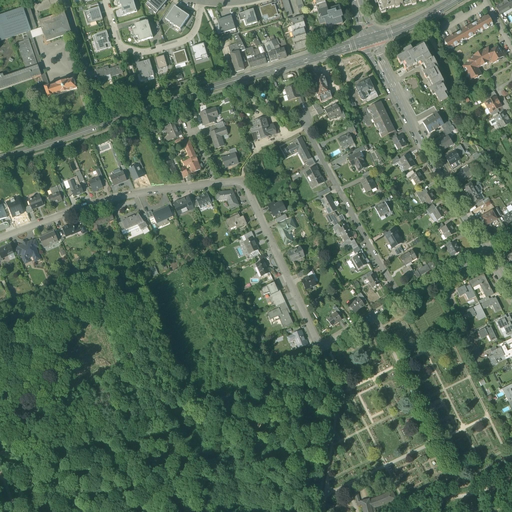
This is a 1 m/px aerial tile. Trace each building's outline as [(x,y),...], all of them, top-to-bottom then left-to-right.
[(14,0),(0,5),(0,10),(21,3),(19,0),(14,0)] [(122,0),(122,1),(119,1),(120,6),(121,5),(122,8),(121,9),(122,13),(126,12),(127,15),(135,12),(135,11),(136,11),(133,0),(122,0)] [(149,0),(147,3),(158,12),(167,2),(165,0),(149,0)] [(381,12),(395,7),(392,0),(376,0),(377,3),(378,3),(381,12)] [(511,3),(510,0),(508,0),(505,2),(495,7),(500,15),(503,13),(504,12),(511,8),(511,3)] [(156,14),(158,12),(147,3),(145,5),(156,14)] [(327,9),(326,3),(316,6),(315,6),(317,12),(327,9)] [(267,16),(268,19),(276,17),(275,16),(272,6),(272,4),(259,8),(262,17),(267,16)] [(169,22),(170,23),(172,24),(173,25),(176,27),(178,25),(182,28),(189,17),(183,12),(181,11),(175,6),(167,18),(171,20),(169,22)] [(0,16),(0,41),(26,32),(31,31),(30,30),(37,28),(30,7),(23,9),(23,8),(0,16)] [(90,10),(84,12),(86,19),(88,19),(89,23),(90,23),(96,21),(102,19),(99,7),(90,10)] [(329,13),(327,9),(317,12),(319,16),(317,17),(320,26),(325,24),(327,28),(343,23),(341,18),(343,18),(339,7),(330,10),(331,12),(329,13)] [(244,20),(247,19),(249,25),(258,23),(253,9),(244,12),(246,19),(244,20)] [(39,21),(41,28),(42,28),(44,35),(46,42),(72,33),(64,12),(39,21)] [(291,20),(292,26),(303,22),(303,20),(304,19),(303,16),(301,17),(294,19),(291,20)] [(446,45),(449,50),(453,48),(460,44),(459,44),(463,42),(462,40),(465,38),(466,40),(467,40),(476,35),(475,34),(475,33),(478,31),(478,33),(482,31),(489,27),(493,25),(490,20),(490,18),(489,18),(488,16),(485,18),(485,17),(476,23),(472,26),(471,25),(460,32),(456,35),(456,34),(447,39),(447,40),(444,41),(445,43),(445,45),(446,45)] [(218,25),(220,30),(223,29),(224,33),(236,30),(233,23),(230,24),(228,19),(227,18),(224,18),(224,19),(222,20),(222,19),(217,21),(218,25)] [(134,30),(136,37),(138,37),(139,42),(153,38),(148,21),(134,25),(136,30),(134,30)] [(305,28),(303,22),(292,26),(291,26),(293,32),(304,29),(305,28)] [(128,26),(133,43),(137,42),(137,41),(135,41),(131,27),(132,27),(132,25),(128,26)] [(136,30),(134,25),(132,25),(132,27),(131,27),(135,41),(137,41),(137,42),(137,43),(139,42),(138,37),(136,37),(133,30),(134,30),(136,30)] [(33,39),(44,35),(42,28),(41,28),(31,31),(33,39)] [(306,35),(304,29),(293,32),(292,33),(293,39),(306,35)] [(50,87),(33,39),(31,31),(26,32),(29,40),(38,66),(41,76),(45,88),(50,87)] [(108,38),(106,32),(99,35),(95,36),(97,43),(98,43),(100,50),(106,48),(104,44),(109,43),(107,38),(108,38)] [(308,41),(306,35),(293,39),(295,44),(306,41),(308,41)] [(233,37),(237,45),(240,52),(245,50),(238,36),(233,37)] [(17,44),(26,70),(38,66),(29,40),(17,44)] [(275,40),(271,42),(275,49),(278,60),(287,57),(284,48),(280,50),(279,45),(278,45),(275,40)] [(308,47),(306,41),(295,44),(294,45),(296,51),(308,47)] [(271,62),(278,60),(275,49),(271,42),(269,43),(272,51),(273,52),(268,54),(271,62)] [(435,95),(440,103),(444,101),(448,99),(446,96),(448,95),(443,86),(445,85),(437,69),(439,68),(433,58),(432,59),(427,51),(429,49),(425,43),(416,48),(417,50),(413,52),(411,47),(404,51),(405,54),(397,58),(401,65),(403,64),(406,70),(420,63),(421,65),(423,64),(427,70),(425,71),(433,87),(429,89),(433,96),(435,95)] [(207,55),(204,45),(199,47),(198,45),(190,48),(193,55),(195,62),(202,60),(201,57),(207,55)] [(243,57),(240,52),(237,45),(228,47),(230,54),(239,52),(241,58),(243,57)] [(252,55),(253,58),(256,57),(254,50),(253,47),(246,49),(247,53),(251,52),(252,55)] [(469,78),(470,80),(473,78),(474,80),(477,78),(476,78),(478,76),(479,77),(481,76),(478,70),(479,70),(480,67),(482,66),(482,65),(486,63),(486,64),(489,62),(491,63),(492,62),(493,64),(496,62),(495,62),(497,61),(498,61),(500,60),(500,59),(503,57),(501,52),(499,49),(497,47),(490,51),(488,48),(483,51),(482,51),(473,56),(468,60),(469,63),(463,67),(464,69),(463,69),(465,73),(466,72),(467,75),(469,78)] [(185,63),(188,62),(185,50),(173,53),(176,65),(185,63)] [(244,70),(242,63),(241,58),(239,52),(230,54),(236,72),(244,70)] [(260,56),(256,57),(258,66),(267,63),(264,55),(260,56)] [(160,58),(160,57),(155,58),(158,70),(167,67),(164,57),(160,58)] [(250,68),(258,66),(256,57),(253,58),(247,60),(250,68)] [(141,62),(137,64),(140,74),(141,73),(142,76),(146,75),(147,77),(153,75),(154,75),(149,60),(145,61),(144,61),(145,62),(143,63),(143,62),(141,62)] [(420,63),(406,70),(407,73),(421,65),(420,63)] [(38,66),(26,70),(4,77),(3,75),(0,75),(0,90),(41,76),(38,66)] [(96,71),(99,79),(107,77),(110,75),(111,78),(123,74),(120,66),(108,69),(108,67),(96,71)] [(316,89),(318,96),(326,94),(326,93),(329,92),(327,84),(328,83),(327,81),(326,80),(325,80),(324,77),(323,76),(313,79),(315,86),(317,86),(317,89),(316,89)] [(50,87),(45,88),(48,99),(49,99),(50,103),(55,101),(53,97),(72,91),(77,89),(74,79),(50,87)] [(365,100),(366,100),(366,99),(366,97),(376,93),(369,79),(355,86),(361,99),(361,100),(362,100),(363,101),(364,101),(365,101),(365,100)] [(285,89),(287,95),(299,92),(297,85),(285,89)] [(330,91),(329,92),(326,93),(326,94),(318,96),(319,97),(318,99),(319,100),(321,104),(332,98),(330,91)] [(300,97),(299,92),(287,95),(289,101),(298,98),(300,97)] [(378,97),(376,93),(366,97),(366,99),(366,100),(368,101),(378,97)] [(484,110),(488,108),(499,101),(498,100),(496,96),(491,99),(490,99),(489,100),(484,103),(485,103),(481,105),(484,110)] [(500,103),(499,101),(488,108),(491,114),(498,109),(502,107),(500,103)] [(382,137),(382,138),(389,134),(390,134),(395,131),(394,131),(391,124),(390,125),(382,110),(384,109),(380,102),(368,108),(368,109),(369,108),(371,112),(370,113),(373,119),(374,119),(376,122),(375,123),(376,123),(378,126),(377,127),(380,133),(381,133),(383,137),(382,137)] [(325,110),(330,120),(340,116),(342,115),(341,112),(337,104),(325,110)] [(316,110),(318,115),(324,113),(321,107),(316,110)] [(200,114),(204,126),(215,122),(213,117),(218,115),(215,109),(200,114)] [(493,126),(494,126),(508,117),(507,116),(505,112),(499,116),(497,117),(494,119),(490,121),(493,126)] [(423,123),(429,133),(441,127),(443,125),(437,115),(434,117),(423,123)] [(178,124),(179,125),(186,122),(183,116),(175,120),(177,124),(178,124)] [(251,130),(254,141),(258,140),(279,133),(276,124),(269,126),(267,117),(252,122),(254,129),(251,130)] [(509,119),(508,117),(494,126),(497,131),(500,129),(510,124),(510,123),(511,123),(509,119)] [(223,122),(216,125),(218,130),(225,128),(223,122)] [(450,133),(448,129),(450,128),(447,123),(443,125),(441,127),(444,131),(442,132),(446,138),(448,137),(452,135),(450,133)] [(169,137),(170,140),(173,139),(174,139),(175,138),(182,135),(179,128),(180,127),(179,125),(178,124),(177,124),(172,127),(171,126),(170,126),(169,127),(165,128),(166,129),(164,130),(166,133),(167,133),(169,137)] [(210,133),(215,149),(224,146),(221,137),(227,134),(225,128),(218,130),(210,133)] [(338,139),(343,148),(349,145),(349,146),(354,144),(349,134),(338,139)] [(394,140),(399,150),(403,147),(403,148),(407,146),(403,140),(404,140),(402,136),(397,138),(394,140)] [(437,143),(441,151),(453,145),(448,137),(446,138),(437,143)] [(301,158),(303,163),(306,161),(311,159),(304,144),(305,144),(301,138),(294,142),(295,143),(287,147),(291,153),(297,149),(298,149),(302,157),(301,158)] [(183,143),(190,159),(196,157),(189,140),(185,142),(183,143)] [(460,145),(463,151),(464,151),(468,148),(468,147),(465,142),(460,145)] [(457,151),(456,152),(458,156),(460,155),(461,156),(465,153),(464,151),(463,151),(460,145),(455,148),(457,151)] [(358,164),(361,171),(367,168),(363,161),(364,161),(362,158),(360,153),(359,152),(356,154),(348,158),(352,167),(358,164)] [(460,160),(458,156),(456,152),(455,152),(445,158),(452,170),(458,167),(455,163),(459,161),(460,160)] [(224,161),(226,166),(231,165),(231,166),(239,163),(235,154),(230,155),(222,158),(223,161),(224,161)] [(406,170),(406,171),(415,166),(409,155),(399,160),(402,164),(406,170)] [(189,177),(192,175),(193,175),(192,174),(196,172),(201,170),(196,157),(190,159),(186,161),(188,166),(189,165),(191,169),(189,170),(190,171),(187,172),(189,177)] [(306,161),(309,167),(315,164),(312,158),(311,159),(306,161)] [(163,164),(167,175),(173,172),(174,173),(177,172),(174,165),(172,160),(172,161),(163,164)] [(129,169),(133,179),(138,177),(138,179),(143,177),(141,173),(142,173),(141,169),(138,165),(129,169)] [(309,183),(312,189),(325,183),(316,166),(304,173),(307,178),(310,177),(313,182),(309,183)] [(456,175),(460,182),(466,179),(471,176),(472,175),(468,168),(461,173),(456,175)] [(405,175),(407,179),(412,176),(411,176),(415,174),(413,171),(405,175)] [(110,177),(114,186),(127,180),(123,172),(110,177)] [(363,175),(366,180),(371,177),(371,178),(373,177),(370,172),(363,175)] [(412,176),(417,185),(424,181),(419,172),(415,174),(411,176),(412,176)] [(70,188),(71,189),(80,186),(79,183),(77,177),(70,179),(71,182),(68,183),(70,188)] [(364,186),(367,193),(372,191),(371,189),(376,187),(371,178),(371,177),(366,180),(365,181),(361,182),(363,187),(364,186)] [(89,182),(92,191),(96,189),(96,190),(103,188),(101,182),(99,178),(89,182)] [(67,189),(70,188),(68,183),(67,179),(61,182),(63,187),(65,186),(67,189)] [(284,183),(289,192),(294,190),(290,180),(284,183)] [(467,193),(474,189),(471,183),(463,187),(467,193)] [(59,192),(62,200),(65,199),(60,185),(57,187),(59,192)] [(81,185),(80,186),(71,189),(74,197),(84,193),(81,185)] [(50,189),(52,195),(59,192),(57,187),(50,189)] [(467,193),(472,199),(478,195),(481,193),(482,193),(480,191),(479,192),(476,187),(474,189),(467,193)] [(320,193),(321,196),(331,191),(329,188),(320,193)] [(425,199),(428,205),(432,203),(433,202),(436,200),(435,200),(431,192),(430,191),(426,194),(424,191),(417,195),(421,202),(425,199)] [(62,200),(59,192),(52,195),(48,196),(49,197),(48,197),(51,204),(57,201),(58,202),(62,200)] [(228,202),(231,209),(238,206),(232,192),(217,193),(217,199),(225,199),(225,198),(228,198),(230,201),(228,202)] [(199,207),(200,209),(205,207),(205,206),(210,204),(211,204),(211,203),(207,196),(207,194),(204,196),(204,197),(203,197),(202,196),(196,199),(197,200),(199,206),(199,207)] [(30,206),(32,210),(33,210),(37,208),(37,207),(43,205),(40,195),(35,197),(35,198),(28,200),(30,206)] [(325,207),(329,215),(326,216),(331,225),(333,223),(335,226),(339,224),(340,223),(337,218),(334,212),(338,210),(336,207),(338,206),(336,202),(334,203),(330,195),(322,199),(322,200),(326,207),(325,207)] [(481,200),(478,195),(472,199),(471,200),(474,205),(475,206),(480,203),(479,202),(481,200)] [(186,209),(188,212),(194,209),(191,202),(188,197),(185,199),(178,203),(177,203),(180,209),(181,211),(186,209)] [(20,204),(18,198),(7,203),(13,217),(23,213),(20,204)] [(270,210),(274,217),(286,211),(281,201),(275,205),(273,206),(275,208),(270,210)] [(375,208),(380,217),(384,215),(383,214),(390,211),(385,202),(382,204),(375,208)] [(427,209),(429,213),(432,211),(436,209),(433,205),(427,209)] [(25,208),(27,214),(33,212),(33,210),(32,210),(30,206),(25,208)] [(158,217),(159,221),(166,218),(167,220),(173,217),(170,210),(168,206),(162,209),(163,210),(154,214),(156,218),(158,217)] [(435,216),(438,220),(445,216),(440,206),(436,209),(432,211),(435,216)] [(480,210),(475,213),(478,219),(483,215),(480,210)] [(485,223),(487,226),(487,227),(488,227),(489,227),(490,227),(491,226),(491,225),(491,224),(497,220),(492,211),(479,219),(483,224),(485,223)] [(110,212),(105,214),(107,220),(108,219),(109,221),(113,219),(110,212)] [(108,222),(107,220),(105,214),(105,213),(101,214),(101,215),(96,217),(96,218),(92,220),(93,223),(98,235),(103,233),(99,225),(108,222)] [(140,216),(144,222),(148,220),(148,219),(145,214),(140,216)] [(157,224),(167,220),(166,218),(159,221),(158,217),(156,218),(154,214),(152,215),(153,217),(157,224)] [(227,221),(230,228),(239,224),(240,227),(247,224),(243,217),(240,218),(239,215),(227,221)] [(275,220),(277,224),(288,219),(285,215),(275,220)] [(337,218),(340,223),(345,220),(342,215),(337,218)] [(125,229),(125,230),(138,225),(139,226),(140,228),(142,231),(147,227),(144,222),(140,216),(135,218),(134,217),(126,220),(125,220),(122,222),(125,229)] [(167,220),(157,224),(158,228),(169,224),(167,220)] [(278,229),(285,245),(292,242),(289,235),(290,234),(289,232),(296,229),(291,220),(279,226),(279,229),(278,229)] [(71,235),(76,233),(75,230),(74,228),(75,228),(73,224),(62,228),(66,237),(71,234),(71,235)] [(333,227),(335,232),(339,230),(341,229),(339,224),(335,226),(333,227)] [(444,234),(447,239),(456,233),(450,224),(444,227),(443,226),(438,230),(439,231),(442,229),(445,234),(444,234)] [(125,229),(121,231),(123,235),(140,228),(139,226),(126,232),(125,230),(125,229)] [(341,235),(345,241),(350,239),(353,237),(347,226),(341,229),(339,230),(341,235)] [(390,244),(393,248),(400,244),(399,243),(401,240),(398,234),(399,233),(396,228),(386,235),(391,243),(390,244)] [(50,233),(53,239),(57,238),(60,237),(57,230),(50,233)] [(248,240),(254,238),(252,232),(246,235),(248,240)] [(40,238),(44,248),(55,243),(53,239),(50,233),(40,238)] [(249,249),(251,254),(252,253),(253,256),(259,253),(258,251),(258,250),(255,244),(256,244),(253,239),(254,238),(248,240),(244,242),(247,250),(249,249)] [(351,241),(350,239),(345,241),(346,243),(341,245),(344,251),(345,251),(348,250),(351,248),(357,245),(354,240),(351,241)] [(33,256),(35,261),(40,259),(35,248),(33,241),(32,241),(27,243),(27,244),(24,245),(24,244),(23,244),(18,246),(18,247),(21,254),(24,260),(25,260),(26,259),(27,258),(27,259),(28,258),(33,256)] [(449,253),(452,257),(461,252),(455,242),(451,244),(447,247),(448,247),(451,252),(449,253)] [(0,253),(1,255),(2,258),(8,256),(8,254),(11,253),(11,254),(14,253),(10,245),(0,249),(0,253)] [(304,257),(299,247),(296,249),(288,253),(293,262),(304,257)] [(403,252),(400,247),(394,251),(397,256),(403,252)] [(359,264),(361,267),(368,264),(365,259),(365,260),(361,253),(361,254),(359,251),(354,253),(356,256),(353,258),(353,259),(357,265),(359,264)] [(403,262),(405,265),(408,263),(417,258),(412,251),(400,258),(402,262),(403,262)] [(353,259),(358,269),(361,267),(359,264),(357,265),(353,259)] [(256,265),(262,277),(270,273),(268,268),(267,269),(264,261),(256,265)] [(427,265),(430,270),(435,267),(432,262),(427,265)] [(408,279),(415,275),(408,263),(405,265),(407,267),(402,270),(404,273),(405,273),(408,279)] [(417,274),(415,275),(417,278),(430,270),(427,265),(415,272),(417,274)] [(468,282),(470,285),(471,288),(480,283),(483,289),(482,289),(486,298),(488,297),(493,294),(491,289),(491,290),(484,274),(468,282)] [(367,279),(373,288),(380,284),(374,275),(368,278),(367,279)] [(301,281),(306,290),(316,285),(315,283),(314,281),(312,276),(308,278),(301,281)] [(274,283),(266,286),(269,293),(271,296),(279,292),(276,287),(274,283)] [(476,297),(471,288),(470,285),(465,287),(464,286),(456,290),(460,297),(466,294),(469,300),(476,297)] [(264,295),(269,293),(266,286),(261,289),(264,295)] [(278,286),(276,287),(279,292),(281,297),(284,303),(285,302),(278,286)] [(281,297),(279,292),(271,296),(273,300),(281,297)] [(277,306),(284,303),(281,297),(273,300),(274,304),(276,307),(277,306)] [(478,302),(480,305),(490,300),(488,297),(486,298),(478,302)] [(350,307),(355,313),(358,311),(358,310),(364,305),(363,303),(362,302),(359,298),(352,303),(353,305),(350,307)] [(480,305),(480,306),(482,310),(493,305),(494,304),(495,307),(494,308),(497,313),(502,310),(496,298),(490,301),(490,300),(480,305)] [(278,309),(280,313),(286,311),(289,309),(285,302),(284,303),(277,306),(278,309)] [(336,313),(339,316),(342,314),(335,306),(333,308),(336,312),(336,313)] [(485,317),(482,310),(480,306),(473,309),(472,308),(466,311),(470,319),(476,316),(476,315),(477,314),(480,320),(485,317)] [(278,317),(283,328),(293,324),(288,314),(287,311),(286,312),(286,311),(280,313),(278,309),(267,314),(270,320),(278,317)] [(327,320),(332,327),(342,320),(339,316),(336,313),(327,320)] [(501,317),(502,320),(504,319),(506,322),(506,323),(509,322),(510,322),(511,321),(510,317),(507,318),(506,315),(501,317)] [(508,336),(510,335),(511,334),(511,326),(510,322),(509,322),(506,323),(506,322),(498,326),(500,329),(504,328),(506,332),(508,336)] [(489,335),(492,341),(496,339),(491,328),(488,329),(488,328),(485,329),(478,332),(481,339),(489,335)] [(295,340),(298,349),(308,345),(306,341),(305,341),(301,331),(293,334),(293,335),(287,337),(289,342),(295,340)] [(504,346),(500,348),(504,356),(506,359),(511,356),(511,349),(507,352),(504,346)] [(496,360),(504,356),(500,348),(497,350),(492,352),(491,352),(493,355),(488,357),(493,366),(497,364),(496,360)] [(511,384),(503,388),(510,402),(511,400),(511,384)] [(389,495),(388,493),(380,496),(376,498),(369,500),(360,502),(356,488),(353,488),(357,503),(361,502),(362,504),(369,502),(375,501),(380,499),(384,497),(389,495)] [(374,511),(374,508),(379,506),(383,505),(388,503),(392,500),(392,501),(396,499),(391,490),(388,492),(388,493),(389,495),(384,497),(380,499),(375,501),(369,502),(362,504),(363,511),(374,511)]
